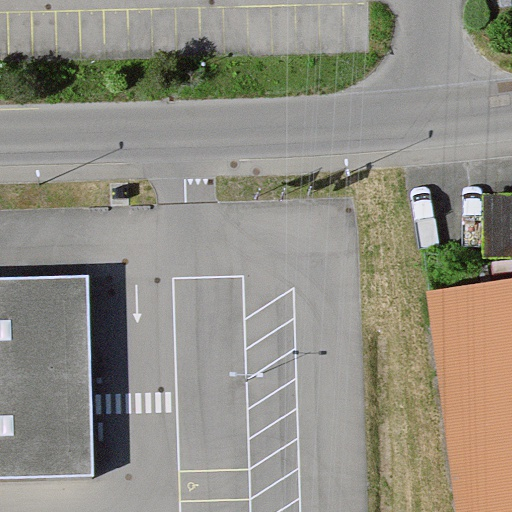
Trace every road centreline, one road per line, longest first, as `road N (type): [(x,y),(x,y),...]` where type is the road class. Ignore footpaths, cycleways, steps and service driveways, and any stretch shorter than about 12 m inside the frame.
road 1 (unclassified): [(0,136),(305,128),(511,104)]
road 2 (unknown): [(305,128),(304,511)]
road 3 (unknown): [(130,511),(164,132)]
